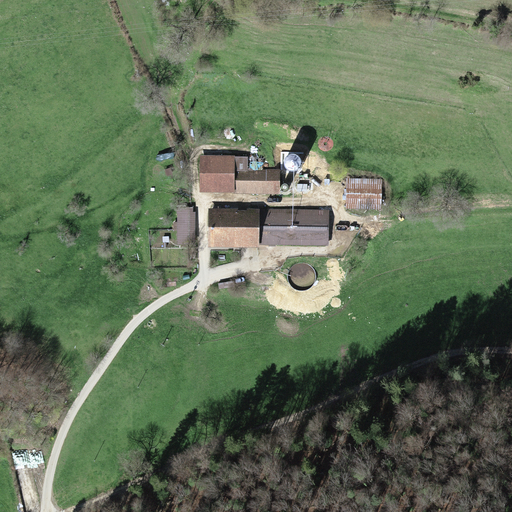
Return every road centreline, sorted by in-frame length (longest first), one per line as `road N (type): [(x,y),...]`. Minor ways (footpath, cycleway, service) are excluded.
road 1 (track): [(66,511),(434,358),(511,352)]
road 2 (unclassified): [(200,282),(263,261),(337,250),(338,228),(331,203),(199,202)]
road 3 (unclassified): [(45,511),(50,470),(87,391),(142,315),(200,282)]
